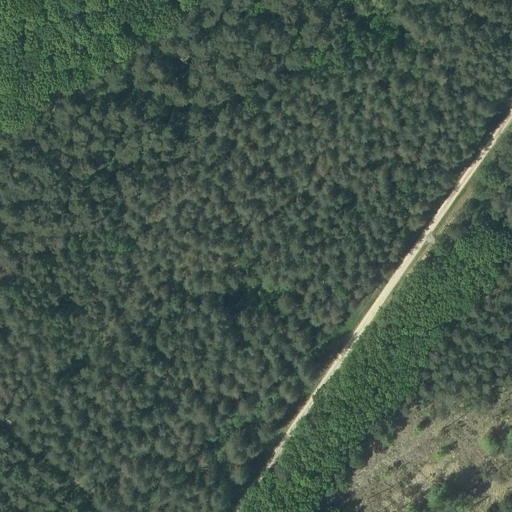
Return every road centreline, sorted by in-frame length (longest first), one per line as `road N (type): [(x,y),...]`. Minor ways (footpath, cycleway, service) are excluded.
road 1 (track): [(238,511),(511,110)]
road 2 (track): [(50,511),(382,275),(404,268)]
road 3 (track): [(372,0),(511,110)]
road 4 (track): [(0,407),(135,511)]
